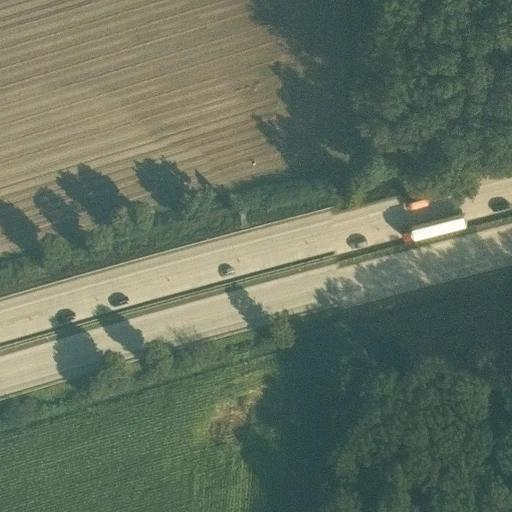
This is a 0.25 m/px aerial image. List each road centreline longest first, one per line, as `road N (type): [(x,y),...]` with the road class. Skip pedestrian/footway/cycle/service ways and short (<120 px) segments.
road 1 (motorway): [(0,384),(511,239)]
road 2 (motorway): [(511,194),(0,328)]
road 3 (track): [(323,511),(333,349)]
